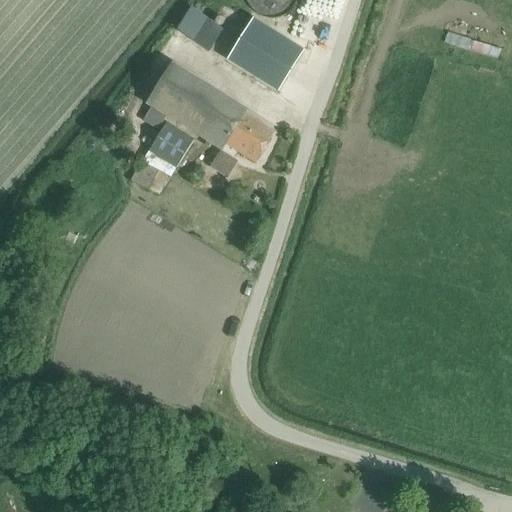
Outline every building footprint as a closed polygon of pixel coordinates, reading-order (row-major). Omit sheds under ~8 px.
[(254,17),(263,21),(272,22),(281,19),(289,14),(295,6),(297,0),(242,0),(242,1),(246,10),(254,17)] [(208,51),(226,27),(194,5),(177,29),(208,51)] [(253,19),(227,60),(278,93),(304,52),(253,19)] [(468,51),(471,41),(447,33),(444,43),(468,51)] [(158,131),(167,117),(221,151),(225,145),(255,163),(274,132),(244,114),(246,110),(172,63),(147,104),(152,108),(143,121),(158,131)] [(149,152),(176,169),(194,141),(167,124),(149,152)] [(233,158),(221,151),(214,161),(226,168),(233,158)]
